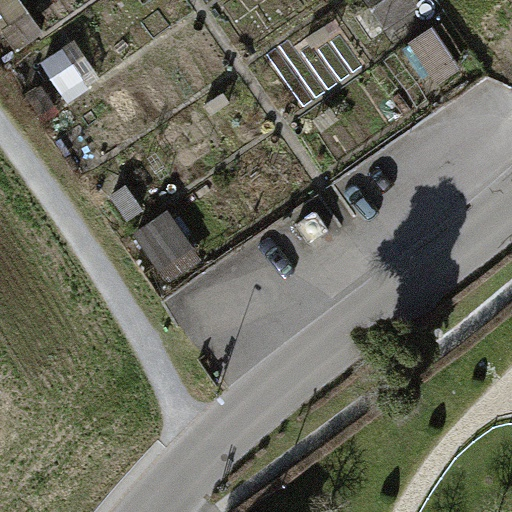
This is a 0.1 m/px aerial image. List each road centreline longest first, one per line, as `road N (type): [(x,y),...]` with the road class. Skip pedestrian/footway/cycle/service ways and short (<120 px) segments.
road 1 (residential): [(153,511),(213,445),(511,204)]
road 2 (track): [(184,418),(122,294),(0,119)]
road 3 (unknown): [(511,382),(433,461),(405,511)]
